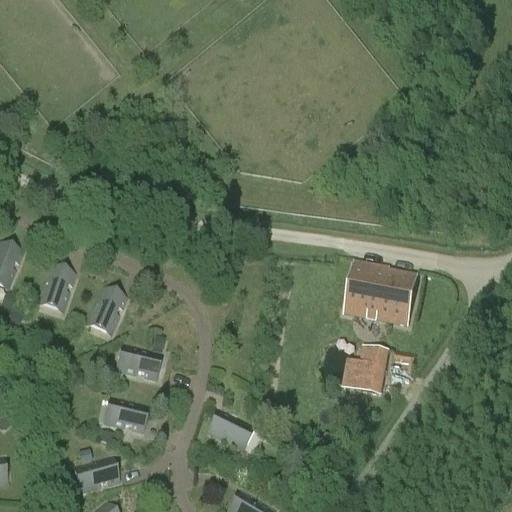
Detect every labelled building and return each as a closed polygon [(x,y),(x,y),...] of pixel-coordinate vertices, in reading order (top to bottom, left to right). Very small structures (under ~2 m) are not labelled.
[(0,247),(0,289),(7,292),(21,256),(0,247)] [(378,274),(379,271),(354,266),(344,316),(407,328),(416,281),(378,274)] [(50,270),(38,307),(62,315),(74,278),(50,270)] [(87,327),(110,338),(125,302),(103,292),(87,327)] [(161,358),(123,349),(117,374),(155,382),(161,358)] [(355,393),(381,399),(389,354),(363,349),(355,393)] [(110,402),(104,426),(142,435),(147,410),(110,402)] [(219,414),(208,436),(243,453),(254,431),(219,414)] [(111,461),(73,471),(80,496),(117,485),(111,461)] [(230,511),(268,511),(240,495),(230,511)]
